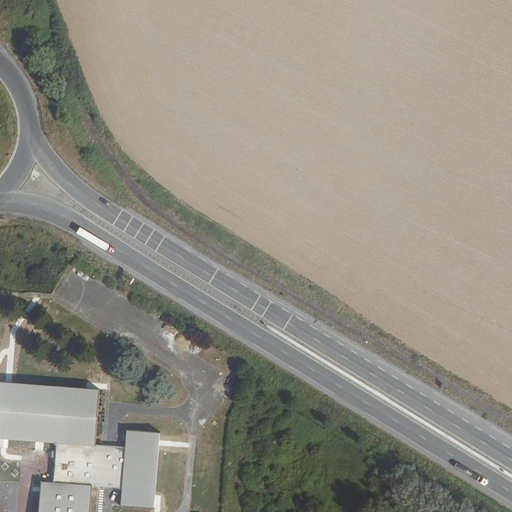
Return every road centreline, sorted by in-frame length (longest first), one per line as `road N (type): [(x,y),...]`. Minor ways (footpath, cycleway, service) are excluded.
road 1 (primary): [(0,199),(53,210),(511,494)]
road 2 (primary): [(511,455),(66,182),(28,140)]
road 3 (unknown): [(65,283),(222,377),(256,335)]
